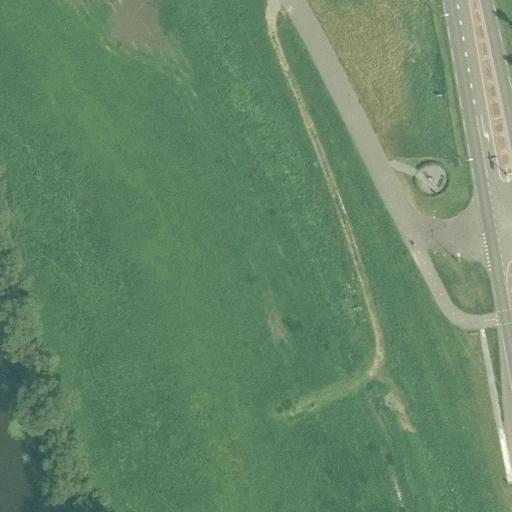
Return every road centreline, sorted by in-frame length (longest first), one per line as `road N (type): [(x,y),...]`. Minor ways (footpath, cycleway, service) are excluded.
road 1 (unclassified): [(416,233),(290,0)]
road 2 (primary): [(509,223),(472,0)]
